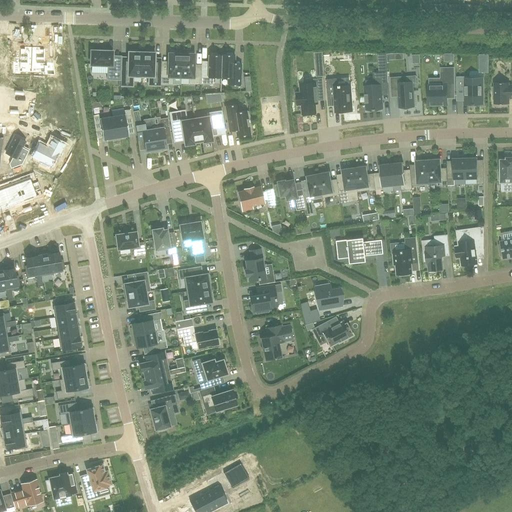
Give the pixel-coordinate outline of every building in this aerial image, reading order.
[(0,70),(6,70),(6,72),(13,72),(13,62),(13,57),(7,57),(7,53),(7,48),(5,48),(6,46),(0,46),(0,70)] [(13,72),(13,74),(20,74),(20,72),(32,72),(33,47),(24,47),(24,49),(20,49),(20,54),(20,62),(13,62),(13,72)] [(33,47),(32,72),(43,73),(43,75),(55,75),(53,63),(44,63),(44,54),(44,49),(40,49),(41,47),(33,47)] [(121,80),(121,86),(132,86),(132,76),(141,76),(142,52),(137,52),(138,50),(130,50),(130,52),(128,52),(128,58),(125,58),(121,58),(121,67),(121,80)] [(142,52),(141,76),(148,77),(148,87),(161,87),(161,84),(161,72),(161,59),(158,59),(155,59),(155,53),(153,52),(153,51),(146,50),(146,52),(142,52)] [(107,80),(121,80),(121,67),(117,67),(117,63),(112,62),(112,56),(112,51),(91,51),(91,65),(92,65),(107,65),(107,74),(107,80)] [(161,72),(161,84),(173,84),(173,77),(181,77),(181,54),(177,54),(177,51),(170,51),(170,53),(169,53),(168,72),(165,72),(161,72)] [(181,54),(181,77),(189,78),(189,84),(200,84),(201,71),(197,71),(194,71),(194,65),(195,54),(193,54),(193,52),(186,52),(186,54),(181,54)] [(201,71),(200,84),(213,84),(214,78),(222,78),(222,56),(221,55),(217,55),(217,53),(211,53),(211,55),(208,55),(208,71),(204,70),(201,70),(201,71)] [(221,55),(222,56),(222,78),(230,78),(229,85),(241,85),(241,64),(238,63),(234,63),(235,56),(232,56),(232,53),(226,53),(226,55),(221,55)] [(444,105),(447,105),(447,83),(451,83),(454,83),(454,68),(446,68),(446,73),(441,73),(441,86),(428,86),(429,105),(430,105),(444,105)] [(384,83),(388,83),(387,72),(374,73),(374,86),(366,87),(367,110),(373,109),(373,110),(376,110),(376,109),(382,109),(380,83),(384,83)] [(402,83),(402,76),(390,77),(391,89),(394,89),(398,89),(398,97),(399,107),(414,106),(413,83),(412,83),(402,83)] [(457,88),(464,88),(464,100),(464,104),(483,104),(482,78),(469,79),(469,77),(457,77),(457,88)] [(352,111),(350,86),(341,86),(341,85),(339,85),(339,86),(335,87),(334,78),(326,79),(328,96),(335,96),(335,105),(336,112),(352,111)] [(318,100),(318,98),(317,92),(320,92),(323,92),(322,79),(314,79),(314,83),(300,85),(301,93),(297,93),(298,105),(302,105),(302,114),(316,113),(315,104),(318,103),(318,100)] [(495,87),(493,87),(493,95),(495,95),(495,104),(509,104),(509,98),(511,97),(511,85),(509,85),(509,83),(495,83),(495,87)] [(239,112),(238,104),(225,106),(229,132),(232,131),(235,131),(236,137),(251,134),(248,120),(250,120),(249,112),(247,112),(247,111),(239,112)] [(124,114),(112,117),(115,138),(129,136),(127,125),(130,125),(133,124),(130,110),(124,111),(124,114)] [(220,130),(224,129),(222,112),(207,115),(208,118),(195,121),(199,143),(204,142),(204,143),(212,142),(212,138),(211,137),(217,136),(216,130),(220,130)] [(186,118),(185,118),(171,120),(170,114),(173,134),(178,133),(183,132),(185,141),(186,146),(194,145),(194,144),(199,143),(195,121),(187,122),(186,118)] [(103,140),(115,138),(112,117),(100,119),(99,115),(93,116),(96,132),(99,131),(102,131),(103,140)] [(152,126),(156,152),(163,151),(163,149),(167,148),(166,144),(165,136),(168,136),(171,135),(168,118),(160,119),(161,125),(152,126)] [(144,140),(145,150),(146,152),(149,151),(150,153),(156,152),(152,126),(145,127),(144,122),(135,124),(138,141),(141,140),(144,140)] [(15,136),(6,153),(13,157),(9,164),(11,168),(22,164),(29,151),(22,148),(23,146),(25,141),(15,136)] [(39,143),(33,157),(42,161),(41,163),(49,167),(50,165),(51,166),(55,159),(58,160),(61,154),(59,154),(64,145),(52,138),(47,147),(39,143)] [(501,182),(502,182),(511,182),(511,191),(511,157),(507,158),(507,160),(501,160),(501,171),(499,172),(499,180),(501,180),(501,182)] [(432,160),(428,160),(430,184),(430,182),(437,182),(437,186),(448,186),(447,179),(447,172),(444,172),(441,173),(440,159),(439,160),(439,158),(432,158),(432,160)] [(447,165),(447,172),(447,179),(466,179),(465,158),(453,159),(453,165),(450,165),(447,165)] [(465,158),(466,179),(477,178),(477,184),(484,184),(484,164),(480,164),(477,164),(477,158),(465,158)] [(430,184),(428,160),(424,160),(424,159),(417,159),(417,161),(416,161),(417,173),(414,173),(411,173),(411,176),(412,186),(418,186),(418,185),(430,184)] [(403,162),(391,163),(394,185),(401,185),(401,190),(412,189),(412,186),(411,176),(408,176),(405,177),(403,162)] [(394,185),(391,163),(379,165),(381,177),(377,177),(374,177),(376,190),(382,190),(382,187),(394,185)] [(354,168),(358,192),(369,190),(369,191),(376,190),(374,177),(371,178),(368,178),(366,166),(365,167),(365,165),(358,166),(358,168),(354,168)] [(341,203),(348,202),(347,194),(358,192),(354,168),(351,169),(350,167),(343,168),(344,170),(342,170),(344,182),(341,182),(338,183),(340,195),(341,203)] [(12,169),(0,173),(0,176),(1,180),(14,175),(12,169)] [(318,174),(322,198),(340,195),(338,183),(335,184),(332,184),(329,172),(328,172),(328,171),(321,172),(321,174),(318,174)] [(302,191),(306,209),(307,215),(314,214),(311,200),(322,198),(318,174),(314,175),(314,173),(307,174),(307,176),(306,177),(308,190),(305,191),(302,191)] [(36,195),(30,178),(17,183),(23,200),(36,195)] [(293,198),(295,206),(296,211),(306,209),(302,191),(302,189),(298,190),(295,191),(293,180),(284,182),(284,181),(277,182),(278,184),(274,185),(276,197),(285,195),(286,200),(293,198)] [(17,183),(4,188),(10,205),(23,200),(17,183)] [(268,207),(276,205),(272,189),(268,190),(265,190),(265,191),(261,192),(260,187),(253,189),(252,187),(245,189),(245,191),(238,193),(242,211),(252,208),(251,205),(264,202),(267,201),(268,207)] [(0,208),(10,205),(4,188),(0,189),(0,208)] [(188,224),(188,222),(181,223),(181,225),(180,225),(182,239),(191,238),(193,245),(191,245),(192,255),(204,253),(203,248),(202,243),(201,243),(200,238),(203,238),(202,232),(204,232),(202,224),(200,224),(200,222),(188,224)] [(154,229),(152,230),(155,250),(165,249),(166,255),(177,253),(175,241),(172,242),(169,242),(167,229),(163,230),(162,228),(160,228),(160,226),(154,227),(154,229)] [(459,246),(455,246),(457,258),(460,258),(461,266),(478,264),(476,250),(480,250),(484,249),(484,227),(471,229),(472,237),(458,239),(459,246)] [(136,232),(116,235),(116,237),(114,237),(115,245),(117,245),(118,250),(133,247),(134,256),(146,254),(144,242),(141,243),(138,243),(136,232)] [(425,247),(426,254),(423,254),(424,262),(427,261),(427,264),(428,264),(429,271),(430,271),(430,273),(437,272),(437,270),(443,269),(442,256),(445,256),(449,255),(447,235),(435,236),(436,246),(425,247)] [(405,239),(406,250),(393,251),(395,265),(396,265),(397,275),(399,274),(400,276),(409,275),(409,273),(412,273),(411,263),(414,263),(418,262),(416,237),(405,239)] [(366,261),(365,256),(375,255),(374,241),(364,243),(363,238),(336,241),(338,259),(350,258),(350,263),(361,261),(366,261)] [(511,239),(500,241),(501,245),(499,245),(501,256),(503,256),(503,259),(511,257),(511,239)] [(250,255),(251,260),(245,261),(247,269),(245,269),(246,277),(248,277),(249,280),(265,278),(261,249),(250,251),(250,255)] [(51,274),(65,272),(63,259),(60,260),(58,250),(52,252),(52,253),(48,254),(51,274)] [(41,253),(41,255),(37,256),(41,276),(51,274),(48,254),(48,252),(41,253)] [(204,254),(194,256),(195,263),(205,261),(204,254)] [(27,278),(36,277),(38,287),(43,286),(41,276),(37,256),(33,257),(32,255),(26,256),(27,266),(24,266),(27,278)] [(14,267),(7,268),(7,270),(5,270),(3,270),(6,290),(6,291),(8,300),(13,299),(11,290),(20,288),(18,276),(15,276),(14,267)] [(188,291),(209,288),(208,283),(210,283),(209,275),(207,276),(207,274),(202,275),(194,276),(193,272),(193,268),(179,271),(180,279),(185,278),(188,291)] [(124,284),(126,295),(146,292),(144,280),(124,284)] [(320,311),(327,310),(340,307),(339,300),(342,300),(340,289),(330,290),(329,283),(315,286),(319,310),(320,311)] [(257,292),(258,296),(251,297),(254,311),(256,311),(256,313),(268,311),(268,309),(270,309),(270,308),(277,307),(275,293),(274,285),(259,288),(257,288),(257,289),(257,292)] [(186,314),(200,312),(199,308),(199,304),(206,302),(212,302),(211,300),(213,300),(212,292),(210,292),(209,288),(188,291),(189,300),(184,301),(186,314)] [(126,295),(128,307),(141,305),(142,308),(142,311),(155,309),(153,301),(147,302),(146,292),(126,295)] [(53,306),(55,317),(75,314),(75,313),(74,312),(74,309),(76,309),(75,302),(68,304),(67,301),(57,302),(58,305),(53,306)] [(306,324),(319,320),(316,310),(310,312),(303,315),(306,324)] [(130,328),(132,336),(154,332),(154,331),(152,321),(162,319),(161,312),(145,315),(146,318),(146,321),(131,324),(132,328),(130,328)] [(0,327),(6,327),(16,326),(16,325),(15,321),(5,322),(4,313),(0,313),(0,327)] [(57,328),(77,324),(76,322),(76,320),(78,320),(77,313),(75,313),(75,314),(55,317),(57,328)] [(239,325),(249,324),(248,316),(239,317),(239,325)] [(335,318),(312,330),(317,339),(324,335),(330,346),(339,342),(339,343),(352,336),(348,327),(346,328),(342,322),(339,324),(337,321),(335,318)] [(78,335),(79,335),(80,335),(79,328),(77,328),(77,326),(77,324),(57,328),(59,338),(78,335)] [(285,342),(285,341),(293,340),(292,332),(290,325),(279,327),(279,325),(265,328),(267,336),(260,338),(265,361),(282,357),(279,343),(285,342)] [(199,332),(194,333),(198,349),(202,348),(206,348),(206,347),(211,345),(211,346),(219,345),(216,329),(208,331),(203,333),(202,332),(199,332)] [(157,331),(154,331),(154,332),(132,336),(133,344),(135,344),(136,348),(151,345),(151,348),(152,351),(167,348),(166,341),(159,343),(157,331)] [(8,337),(0,338),(0,353),(10,351),(9,342),(19,340),(18,335),(8,337)] [(82,346),(81,339),(79,339),(79,337),(79,335),(78,335),(59,338),(60,349),(65,349),(66,352),(76,350),(75,347),(82,346)] [(244,345),(247,358),(253,357),(250,344),(244,345)] [(143,371),(144,376),(169,370),(164,352),(153,355),(144,357),(144,358),(145,359),(145,361),(145,362),(140,364),(141,372),(143,371)] [(0,382),(17,380),(19,380),(17,369),(25,368),(24,360),(6,363),(6,365),(7,370),(0,370),(0,382)] [(69,360),(51,363),(52,371),(60,369),(61,379),(61,380),(85,376),(85,372),(87,371),(85,364),(84,365),(83,364),(70,366),(69,363),(69,360)] [(213,382),(212,378),(227,374),(223,360),(215,362),(214,360),(202,363),(207,380),(199,382),(202,390),(215,386),(213,382)] [(173,389),(169,370),(144,376),(145,380),(144,381),(145,389),(151,388),(152,390),(152,392),(152,393),(161,391),(173,389)] [(61,391),(56,392),(57,399),(75,396),(74,393),(74,390),(88,387),(87,387),(89,386),(88,379),(86,379),(85,376),(61,380),(61,379),(59,380),(61,391)] [(0,395),(11,393),(12,399),(12,400),(33,396),(32,388),(26,389),(19,391),(17,380),(0,382),(0,395)] [(184,387),(175,387),(176,397),(185,396),(184,387)] [(212,396),(211,393),(201,397),(203,404),(206,403),(208,408),(214,406),(216,411),(237,405),(232,390),(212,396)] [(161,406),(150,409),(155,430),(157,430),(158,431),(166,429),(165,428),(170,426),(167,415),(179,412),(175,395),(159,399),(160,402),(161,406)] [(93,420),(92,415),(94,415),(93,408),(78,410),(77,406),(76,402),(58,406),(60,415),(65,414),(67,425),(69,424),(93,420)] [(23,424),(33,422),(32,417),(22,419),(20,409),(8,411),(8,414),(0,415),(0,422),(2,422),(3,427),(23,423),(23,424)] [(69,424),(71,434),(60,436),(62,444),(83,440),(82,437),(82,434),(97,431),(96,424),(94,425),(93,420),(69,424)] [(5,438),(4,437),(25,434),(23,424),(23,423),(3,427),(3,431),(1,431),(3,438),(5,438)] [(14,447),(15,450),(27,448),(25,434),(4,437),(5,438),(5,442),(3,442),(5,449),(14,447)] [(239,464),(233,467),(239,478),(235,480),(238,485),(248,479),(239,464)] [(87,483),(83,484),(87,500),(99,496),(97,489),(108,486),(108,485),(111,484),(107,472),(104,473),(102,465),(87,470),(88,474),(90,482),(87,483)] [(60,474),(60,476),(49,478),(54,499),(71,495),(71,494),(78,492),(74,473),(70,474),(67,474),(66,473),(60,474)] [(28,505),(42,501),(35,480),(22,484),(24,490),(18,492),(11,494),(15,507),(28,504),(28,505)] [(228,503),(223,494),(218,485),(189,501),(195,511),(210,511),(221,506),(228,503)] [(15,511),(14,506),(10,507),(7,508),(6,503),(3,504),(1,497),(0,493),(0,511),(15,511)]
